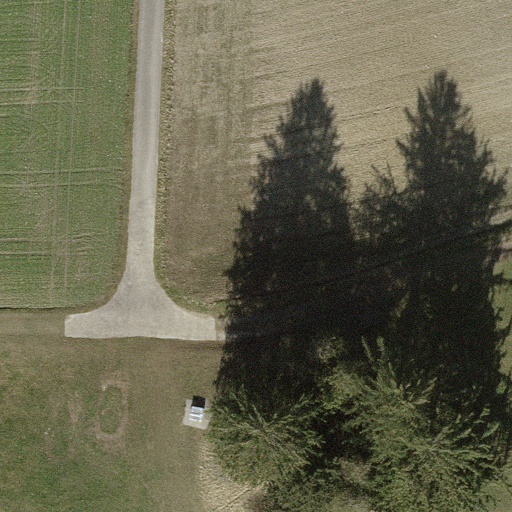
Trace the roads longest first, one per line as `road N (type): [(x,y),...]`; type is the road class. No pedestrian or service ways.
road 1 (track): [(139,328),(267,323),(511,244)]
road 2 (track): [(154,0),(139,328)]
road 3 (track): [(0,328),(139,328)]
